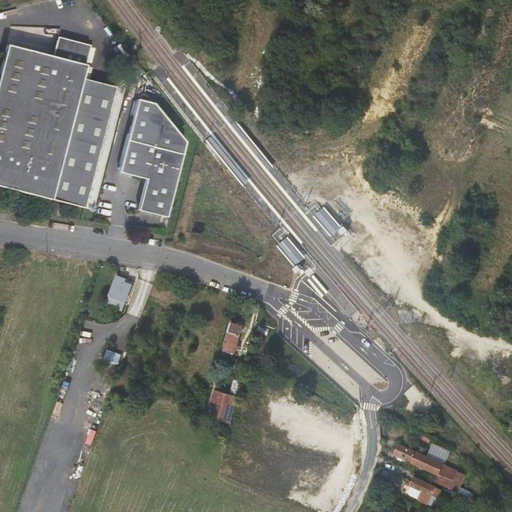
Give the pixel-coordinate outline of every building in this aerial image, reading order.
[(65,60),(90,66),(94,46),(69,39),(65,60)] [(86,80),(90,66),(65,60),(11,46),(0,92),(0,187),(88,209),(118,88),(86,80)] [(146,179),(137,210),(166,217),(185,141),(154,103),(137,99),(118,173),(146,179)] [(324,297),(328,294),(312,275),(308,278),(324,297)] [(133,282),(118,276),(111,296),(126,302),(133,282)] [(276,312),(258,305),(254,322),(270,329),(276,312)] [(239,326),(228,323),(218,365),(237,370),(238,363),(226,360),(227,354),(233,355),(239,326)] [(120,357),(106,352),(103,360),(117,366),(120,357)] [(138,393),(143,395),(148,381),(142,379),(138,393)] [(232,392),(238,394),(241,381),(235,379),(232,392)] [(231,425),(232,423),(234,410),(237,399),(215,393),(212,405),(218,407),(215,420),(231,425)] [(439,419),(444,409),(432,402),(426,413),(439,419)] [(453,477),(454,476),(394,447),(390,457),(436,479),(433,486),(445,492),(453,477)] [(458,479),(453,477),(445,492),(451,495),(458,479)] [(420,496),(416,506),(424,510),(433,492),(411,482),(407,490),(420,496)] [(403,499),(416,506),(420,496),(407,490),(403,499)]
